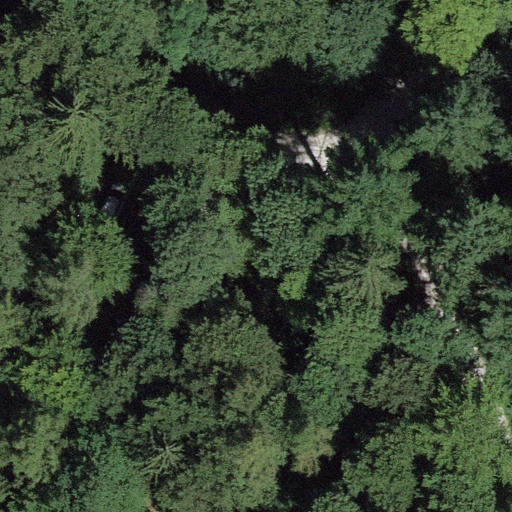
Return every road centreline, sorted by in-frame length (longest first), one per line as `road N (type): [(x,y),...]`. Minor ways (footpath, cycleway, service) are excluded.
road 1 (track): [(58,0),(325,146),(511,76)]
road 2 (track): [(428,0),(379,121),(511,451)]
road 3 (residential): [(0,290),(210,188),(325,146)]
